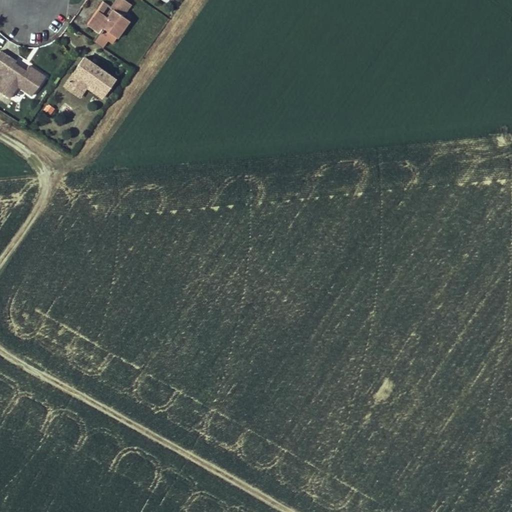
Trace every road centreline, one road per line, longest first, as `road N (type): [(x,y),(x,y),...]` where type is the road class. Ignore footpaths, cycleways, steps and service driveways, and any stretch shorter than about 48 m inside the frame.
road 1 (track): [(0,349),(288,511)]
road 2 (track): [(0,135),(43,170),(43,196),(0,256)]
